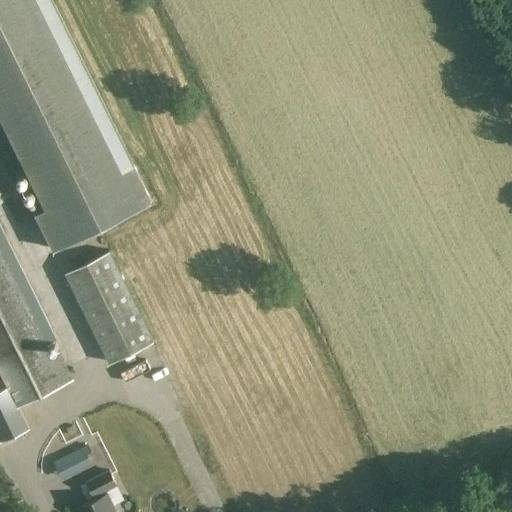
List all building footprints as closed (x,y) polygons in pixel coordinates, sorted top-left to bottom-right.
[(37,212),(55,249),(152,201),(134,164),(123,169),(39,0),(0,0),(0,111),(47,207),(37,212)] [(154,341),(109,250),(66,272),(110,362),(154,341)] [(42,318),(34,321),(0,251),(0,369),(8,387),(0,390),(0,437),(2,441),(29,428),(18,407),(72,380),(58,352),(51,355),(43,339),(50,335),(42,318)] [(60,474),(89,459),(86,453),(91,451),(88,444),(54,462),(60,474)] [(104,490),(116,484),(109,470),(87,481),(94,495),(96,495),(97,498),(77,508),(79,511),(116,511),(107,493),(106,494),(104,490)]
